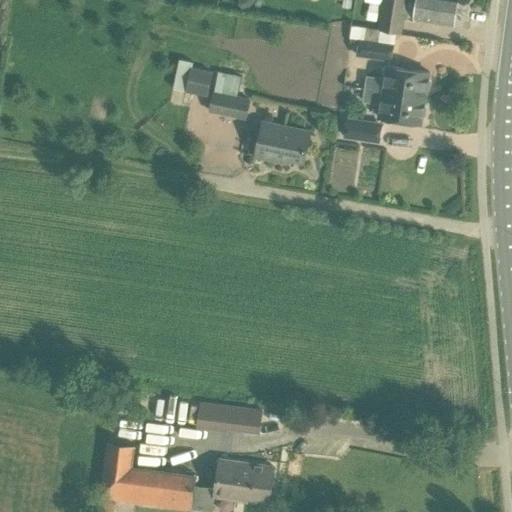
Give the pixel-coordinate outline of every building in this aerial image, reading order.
[(382,0),(377,30),(398,33),(400,34),(402,17),(453,25),(456,0),(382,0)] [(353,27),(351,40),(360,41),(396,46),(398,33),(377,30),(353,27)] [(360,41),(358,58),(394,63),(396,46),(360,41)] [(366,76),(364,88),(424,98),(428,72),(385,65),(383,79),(366,76)] [(186,90),(207,94),(211,71),(191,67),(186,90)] [(364,88),(362,101),(379,103),(377,117),(421,123),(424,98),(364,88)] [(249,98),(214,91),(210,110),(245,118),(249,98)] [(349,118),(346,138),(382,142),(385,122),(349,118)] [(262,122),(255,156),(275,160),(276,156),(302,161),(309,131),(262,122)] [(231,407),(228,432),(261,436),(263,411),(231,407)] [(179,431),(180,419),(146,415),(145,426),(179,431)] [(208,436),(210,425),(183,420),(181,431),(208,436)] [(107,440),(97,511),(114,511),(116,499),(190,509),(193,486),(195,474),(131,465),(134,444),(107,440)] [(214,488),(213,495),(267,503),(272,466),(218,458),(214,488)]
